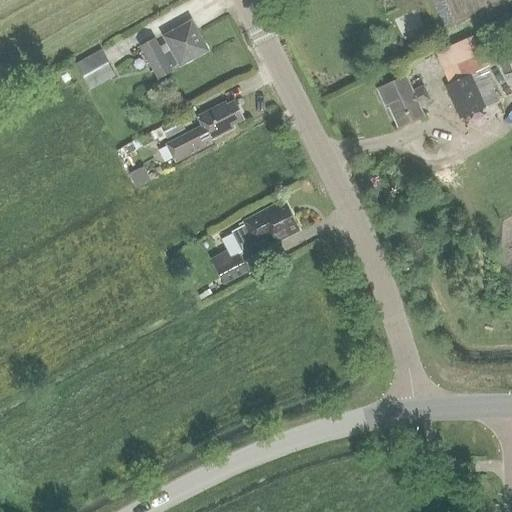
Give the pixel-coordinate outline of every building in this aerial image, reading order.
[(207,51),(205,48),(205,46),(201,38),(199,37),(191,23),(175,32),(172,32),(168,34),(167,36),(165,37),(172,50),(163,55),(154,39),(140,47),(158,80),(172,72),(171,69),(179,64),(180,66),(207,51)] [(75,63),(89,88),(115,75),(101,50),(75,63)] [(480,75),(478,71),(444,87),(459,120),(499,102),(487,76),(488,75),(487,72),(480,75)] [(418,108),(429,103),(423,88),(411,93),(405,79),(377,91),(382,104),(385,103),(397,129),(422,117),(418,108)] [(201,127),(166,146),(175,164),(211,145),(209,141),(234,129),(232,125),(242,119),(234,103),(227,107),(225,103),(196,118),(201,127)] [(185,130),(179,119),(161,129),(166,139),(185,130)] [(150,134),(138,140),(142,147),(153,141),(150,134)] [(242,252),(255,245),(267,239),(271,245),(299,230),(284,202),(269,210),(268,208),(243,222),(245,226),(232,233),(242,252)] [(222,285),(247,273),(238,253),(230,257),(227,251),(210,260),(222,285)]
